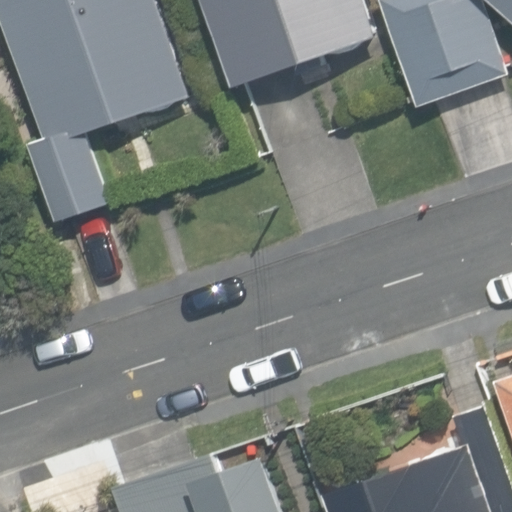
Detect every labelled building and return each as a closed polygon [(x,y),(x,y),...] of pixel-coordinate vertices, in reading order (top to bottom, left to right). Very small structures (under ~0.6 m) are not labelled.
[(40,141),(67,218),(121,199),(96,129),(199,93),(166,0),(5,0),(54,137),(40,141)] [(215,0),(246,84),(386,34),(373,0),(215,0)] [(387,0),(423,105),(511,75),(511,58),(492,0),(387,0)] [(336,490),(343,511),(511,511),(511,449),(496,402),(463,413),(473,442),(336,490)] [(293,511),(273,450),(220,468),(212,444),(115,477),(126,511),(293,511)]
